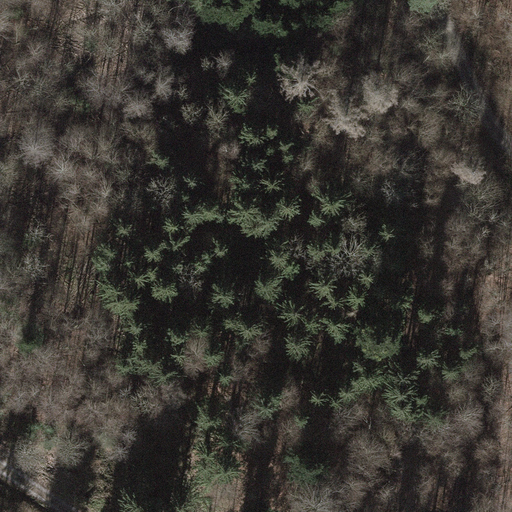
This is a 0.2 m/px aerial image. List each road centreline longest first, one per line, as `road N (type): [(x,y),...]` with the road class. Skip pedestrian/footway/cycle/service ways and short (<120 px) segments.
road 1 (track): [(191,0),(239,26),(275,33),(312,27),(347,0)]
road 2 (track): [(511,142),(442,0)]
